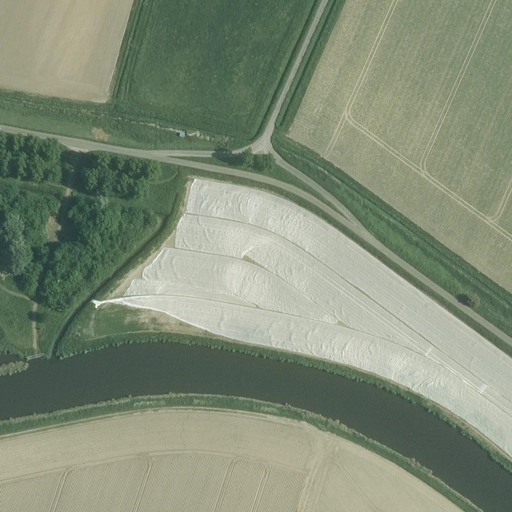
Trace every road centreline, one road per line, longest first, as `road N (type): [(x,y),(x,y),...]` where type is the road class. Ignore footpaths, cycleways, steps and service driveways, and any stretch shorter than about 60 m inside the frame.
road 1 (unclassified): [(381,250),(257,181),(137,156)]
road 2 (unclassified): [(262,152),(328,0)]
road 3 (unclassified): [(511,344),(381,250)]
road 4 (unclassified): [(262,152),(341,208),(381,250)]
road 5 (unclassified): [(137,156),(0,130)]
road 6 (unclassified): [(137,156),(262,152)]
